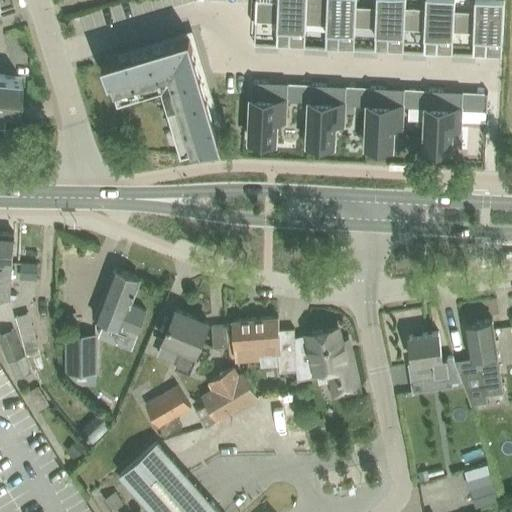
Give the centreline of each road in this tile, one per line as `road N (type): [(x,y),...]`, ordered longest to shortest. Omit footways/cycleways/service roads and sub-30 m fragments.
road 1 (residential): [(55,55),(204,8),(254,60),(503,73)]
road 2 (unclassified): [(385,511),(400,495),(400,475),(363,291)]
road 3 (primary): [(158,199),(202,212),(364,224)]
road 4 (primary): [(365,196),(202,191),(158,199)]
road 5 (residential): [(170,252),(280,288),(363,291)]
road 6 (residential): [(363,291),(511,273)]
road 7 (primary): [(364,224),(511,232)]
road 8 (primary): [(511,203),(365,196)]
road 9 (tertiary): [(79,198),(75,121),(55,55)]
